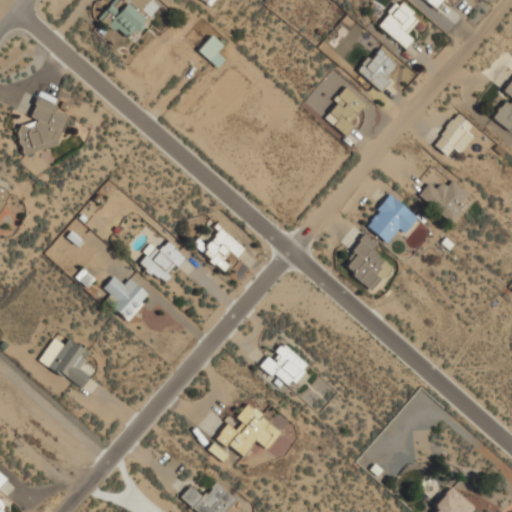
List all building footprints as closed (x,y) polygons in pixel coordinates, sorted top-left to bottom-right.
[(113,0),(98,18),(125,41),(145,17),(138,11),(147,0),(113,0)] [(396,0),(376,25),(405,48),(413,38),(406,32),(420,16),(400,0),(396,0)] [(197,50),(216,67),(224,58),(216,51),(223,44),(210,33),(197,50)] [(378,90),(399,68),(378,47),(356,68),(378,90)] [(511,78),(503,90),(509,95),(492,118),(508,130),(511,124),(511,78)] [(368,102),(346,86),(323,116),(344,133),(368,102)] [(25,119),(16,143),(51,155),(68,110),(36,99),(28,120),(25,119)] [(448,156),(474,125),(457,111),(431,142),(448,156)] [(417,193),(450,223),(465,206),(460,202),(468,193),(449,176),(437,189),(428,181),(417,193)] [(0,209),(10,192),(0,186),(0,209)] [(385,241),(396,227),(404,233),(417,216),(389,193),(363,224),(385,241)] [(200,248),(222,272),(245,251),(223,227),(200,248)] [(378,245),(367,235),(341,264),(371,290),(391,267),(372,251),(378,245)] [(170,271),(185,259),(170,239),(157,248),(152,242),(142,249),(147,255),(140,260),(159,285),(172,275),(170,271)] [(75,276),(86,285),(93,277),(82,268),(75,276)] [(128,276),(122,283),(113,275),(102,286),(111,294),(105,300),(127,320),(149,295),(128,276)] [(81,387),(90,374),(78,367),(88,350),(66,337),(63,342),(52,336),(37,360),(81,387)] [(259,364),(287,388),(308,365),(283,343),(270,357),(268,354),(259,364)] [(281,429),(247,404),(231,426),(226,422),(214,438),(242,457),(254,440),(267,449),(281,429)] [(221,461),(226,455),(215,447),(210,453),(221,461)] [(189,485),(179,497),(197,511),(223,511),(235,498),(214,481),(202,496),(189,485)] [(472,511),(475,509),(452,486),(428,511),(472,511)]
